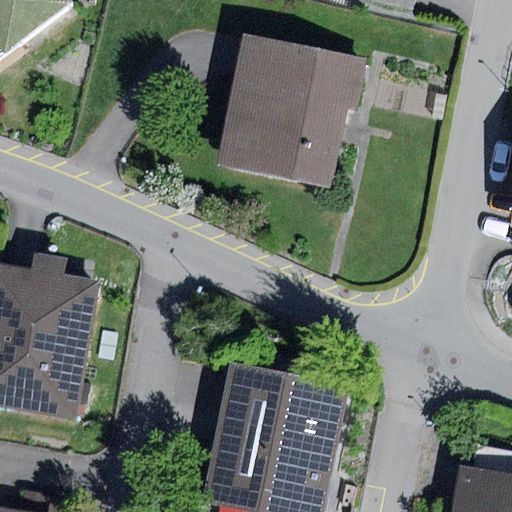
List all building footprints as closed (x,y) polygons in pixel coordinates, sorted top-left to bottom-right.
[(69,0),(0,0),(0,69),(78,10),(69,0)] [(366,0),(412,9),(414,0),(366,0)] [(368,61),(244,37),(219,166),(332,188),(347,108),(358,110),(368,61)] [(30,272),(0,267),(0,408),(75,421),(99,286),(64,280),(67,260),(33,254),(30,272)] [(326,511),(351,388),(233,364),(205,502),(257,511),(326,511)] [(511,511),(511,477),(464,468),(455,511),(511,511)]
